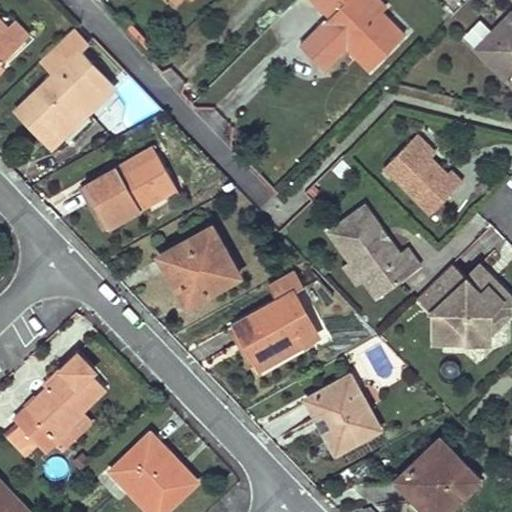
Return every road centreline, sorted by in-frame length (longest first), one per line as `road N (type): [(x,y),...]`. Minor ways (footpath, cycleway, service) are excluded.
road 1 (residential): [(51,248),(289,492)]
road 2 (residential): [(85,0),(276,205)]
